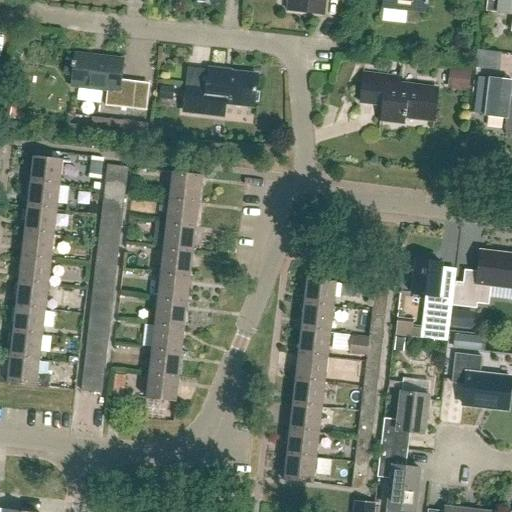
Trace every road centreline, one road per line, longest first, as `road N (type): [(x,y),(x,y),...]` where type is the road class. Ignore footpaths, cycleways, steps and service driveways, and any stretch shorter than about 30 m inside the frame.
road 1 (residential): [(310,203),(298,68),(278,43),(0,16)]
road 2 (residential): [(310,203),(291,219),(191,460),(89,449)]
road 3 (residential): [(511,220),(335,199),(310,203)]
